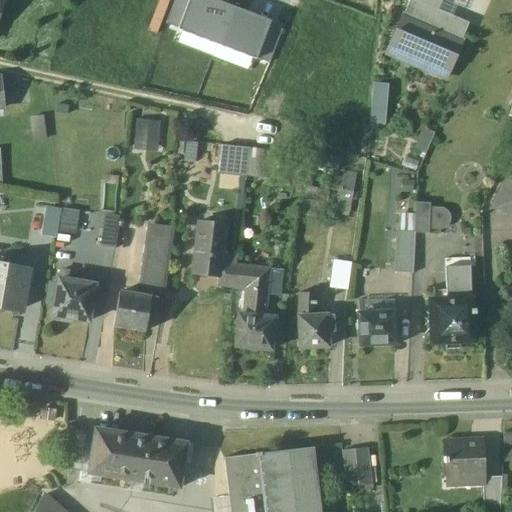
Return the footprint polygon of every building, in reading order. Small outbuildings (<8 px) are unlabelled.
[(178,29),(189,0),(174,0),(165,24),(178,29)] [(217,46),(232,7),(214,0),(189,0),(178,29),(178,31),(217,46)] [(446,79),(469,23),(438,11),(412,0),(410,0),(388,55),(446,79)] [(412,0),(438,11),(442,0),(412,0)] [(232,7),(217,46),(257,61),(257,59),(270,25),(272,22),(232,7)] [(270,25),(257,59),(270,64),(283,30),(270,25)] [(382,121),(385,88),(374,87),(371,120),(382,121)] [(160,150),(161,119),(135,119),(135,149),(160,150)] [(249,150),(222,146),(218,173),(246,177),(249,150)] [(280,153),(249,150),(246,177),(277,180),(280,153)] [(511,173),(497,207),(511,213),(511,173)] [(430,205),(416,204),(415,234),(429,235),(430,205)] [(59,210),(45,207),(40,236),(55,239),(59,214),(59,210)] [(118,224),(103,222),(99,248),(114,250),(118,224)] [(226,226),(198,223),(194,257),(195,258),(193,275),(219,278),(222,256),(223,256),(226,226)] [(173,233),(147,228),(144,246),(170,251),(173,233)] [(415,234),(396,233),(394,274),(413,275),(415,234)] [(170,251),(144,246),(139,280),(165,285),(170,251)] [(223,256),(222,256),(219,278),(218,287),(232,289),(235,266),(236,258),(223,256)] [(468,258),(444,260),(444,269),(469,268),(468,258)] [(351,265),(333,263),(330,288),(347,291),(351,265)] [(1,267),(0,266),(0,311),(2,311),(3,308),(19,311),(26,272),(15,269),(15,266),(3,264),(1,264),(1,267)] [(270,270),(235,266),(232,289),(245,290),(243,316),(265,318),(267,296),(270,270)] [(469,268),(444,269),(446,301),(471,300),(469,268)] [(95,285),(68,281),(69,271),(61,270),(55,307),(53,308),(51,310),(50,312),(50,315),(51,317),(53,319),(72,322),(72,318),(89,321),(95,285)] [(283,271),(270,270),(267,296),(280,297),(283,271)] [(165,285),(139,280),(137,296),(156,299),(156,300),(162,301),(165,285)] [(137,296),(119,293),(113,326),(145,331),(147,318),(153,319),(156,300),(156,299),(137,296)] [(315,294),(297,294),(298,316),(316,315),(315,294)] [(446,301),(430,302),(432,342),(473,340),(471,300),(446,301)] [(370,306),(366,313),(357,313),(359,345),(395,344),(394,311),(374,312),(370,306)] [(316,315),(298,316),(299,348),(328,347),(327,334),(333,334),(332,314),(316,315)] [(243,316),(238,316),(235,347),(271,351),(274,319),(265,318),(243,316)] [(186,444),(95,430),(88,474),(179,488),(186,444)] [(481,442),(443,444),(443,458),(441,458),(442,463),(445,463),(446,487),(482,485),(481,479),(482,479),(482,478),(481,442)] [(313,448),(261,454),(262,455),(268,511),(319,511),(313,450),(314,450),(313,448)] [(368,449),(342,452),(346,487),(372,484),(368,449)] [(256,455),(224,459),(229,511),(268,511),(262,455),(262,457),(256,457),(256,455)] [(502,477),(482,478),(482,479),(481,479),(482,485),(482,506),(500,505),(502,477)] [(62,511),(44,495),(35,511),(62,511)]
